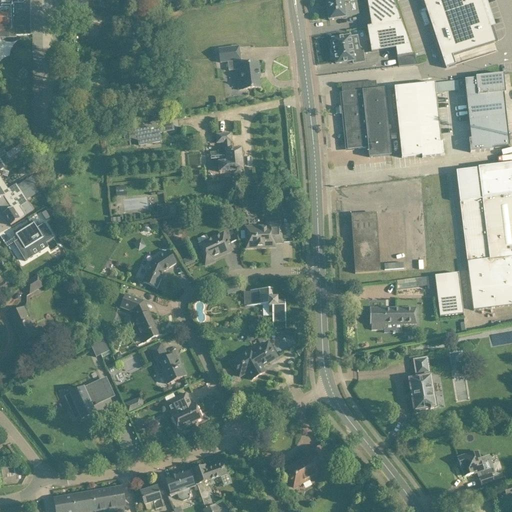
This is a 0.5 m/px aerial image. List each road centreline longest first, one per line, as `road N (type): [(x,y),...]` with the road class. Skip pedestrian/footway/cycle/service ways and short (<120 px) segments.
road 1 (residential): [(234,432),(181,317),(185,292),(219,272),(320,263)]
road 2 (tertiary): [(320,263),(296,0)]
road 3 (residential): [(42,473),(123,468),(234,432)]
road 4 (tertiary): [(414,511),(326,380)]
